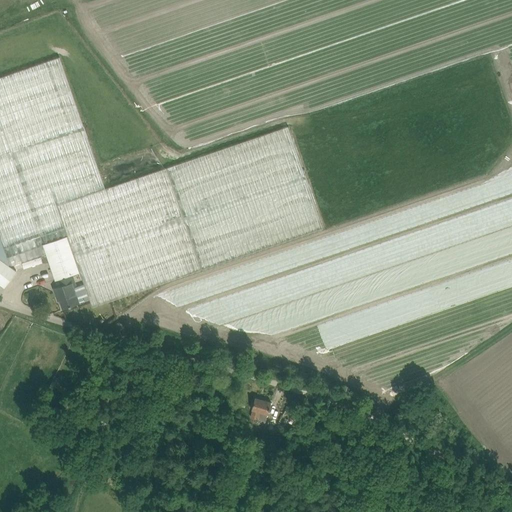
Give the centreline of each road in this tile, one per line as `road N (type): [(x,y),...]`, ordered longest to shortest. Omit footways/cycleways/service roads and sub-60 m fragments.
road 1 (track): [(251,376),(370,416),(511,489)]
road 2 (unclassified): [(251,376),(0,301)]
